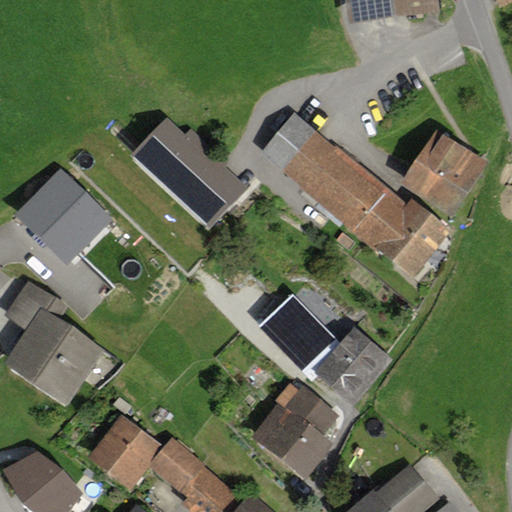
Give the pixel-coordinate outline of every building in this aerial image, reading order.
[(426,3),(425,0),(340,0),(343,17),(426,3)] [(293,113),(253,161),(410,290),(450,242),(293,113)] [(242,188),(168,122),(137,156),(211,223),(242,188)] [(432,129),(394,189),(450,225),(488,165),(432,129)] [(108,221),(62,177),(22,218),(69,263),(108,221)] [(58,302),(28,280),(0,318),(0,324),(18,338),(0,362),(0,370),(59,413),(102,354),(48,316),(58,302)] [(331,343),(287,297),(253,330),(296,375),(331,343)] [(350,332),(311,382),(349,412),(388,363),(350,332)] [(340,417),(296,381),(245,443),(298,487),(330,448),(321,440),(340,417)] [(122,415),(81,460),(119,494),(159,449),(122,415)] [(34,434),(3,469),(51,511),(56,511),(85,480),(34,434)] [(174,448),(170,444),(147,472),(180,499),(172,508),(176,511),(215,511),(231,494),(174,448)] [(416,466),(359,511),(436,511),(447,503),(416,466)] [(273,511),(252,493),(235,511),(273,511)]
